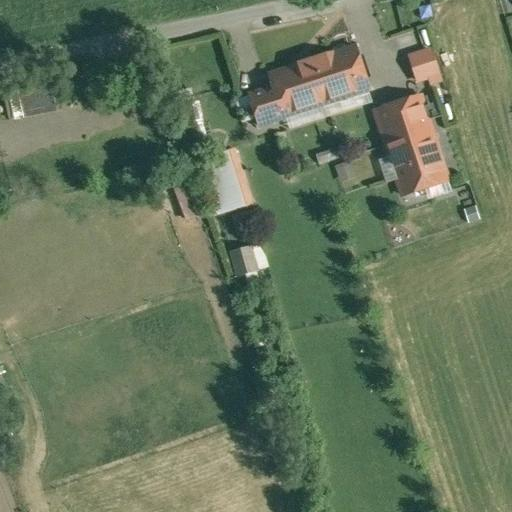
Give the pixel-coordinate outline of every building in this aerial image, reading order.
[(413,87),(424,83),(426,88),(440,83),(428,48),(403,57),(413,87)] [(298,69),(272,77),(275,87),(284,115),(286,115),(368,88),(356,50),(331,59),(330,56),(297,66),(298,69)] [(275,87),(251,95),(261,127),(287,118),(286,115),(284,115),(275,87)] [(422,97),(376,112),(404,197),(449,182),(422,97)] [(210,216),(248,209),(236,151),(198,159),(210,216)] [(183,222),(199,216),(182,173),(166,179),(183,222)] [(228,253),(234,278),(266,270),(260,244),(228,253)]
